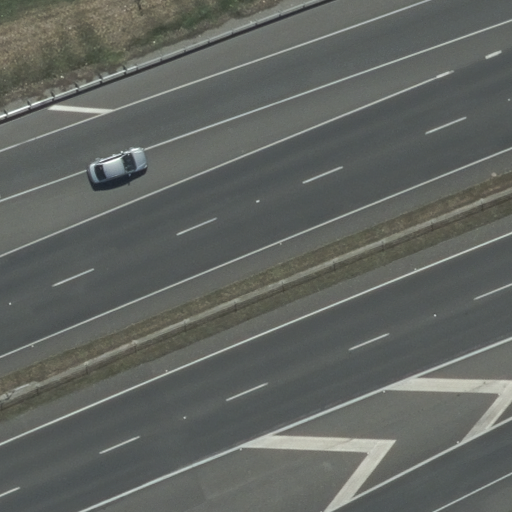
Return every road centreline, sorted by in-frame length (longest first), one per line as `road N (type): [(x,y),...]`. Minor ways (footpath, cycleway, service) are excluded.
road 1 (motorway): [(511,289),(0,500)]
road 2 (motorway): [(0,310),(511,103)]
road 3 (motorway): [(0,185),(471,12),(511,8)]
road 4 (motorway): [(511,450),(392,511)]
